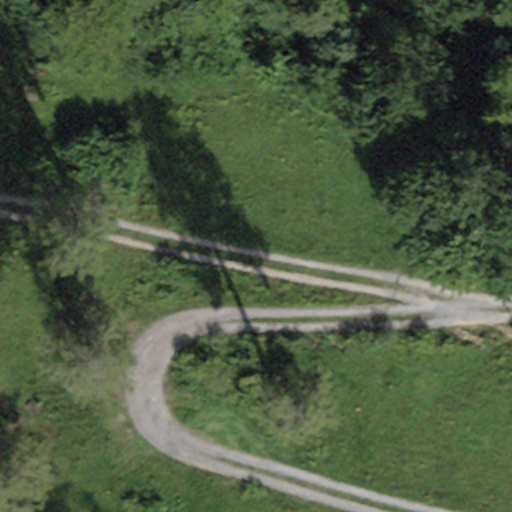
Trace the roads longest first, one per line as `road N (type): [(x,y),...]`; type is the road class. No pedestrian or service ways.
road 1 (track): [(408,511),(117,416),(119,358),(191,322),(366,324),(511,305)]
road 2 (track): [(496,307),(0,204)]
